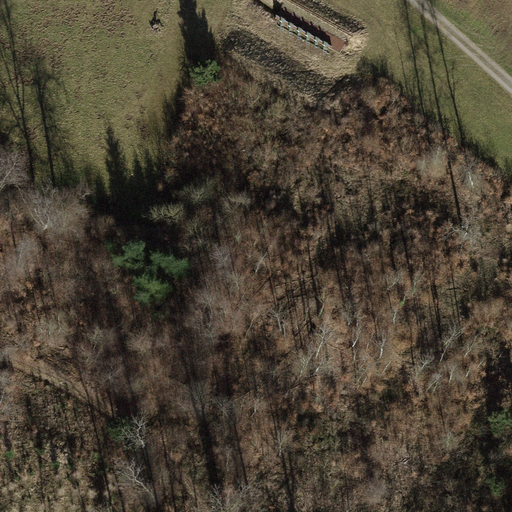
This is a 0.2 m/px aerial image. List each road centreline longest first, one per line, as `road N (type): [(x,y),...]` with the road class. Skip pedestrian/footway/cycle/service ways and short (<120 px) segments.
road 1 (track): [(0,190),(201,234)]
road 2 (track): [(511,87),(415,0)]
